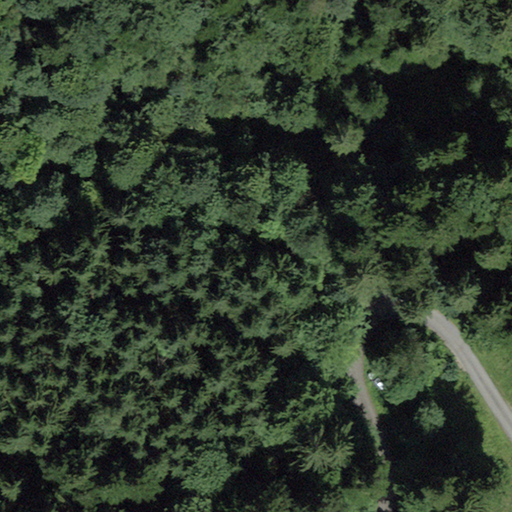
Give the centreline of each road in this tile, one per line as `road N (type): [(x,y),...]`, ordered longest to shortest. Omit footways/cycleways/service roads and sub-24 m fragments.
road 1 (track): [(375,308),(325,263),(174,195),(0,154)]
road 2 (residential): [(511,426),(464,352),(422,313),(375,308),(355,354),(386,490),(380,511)]
